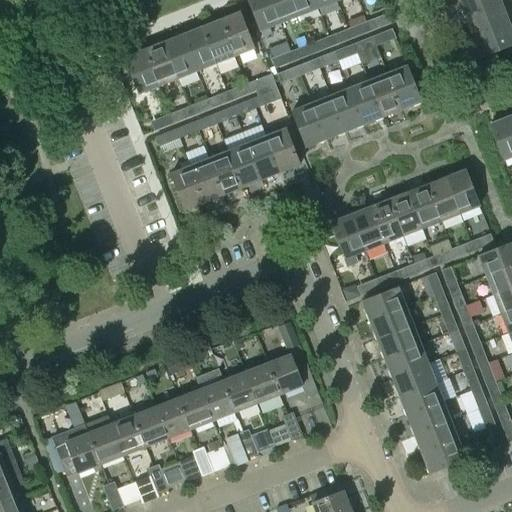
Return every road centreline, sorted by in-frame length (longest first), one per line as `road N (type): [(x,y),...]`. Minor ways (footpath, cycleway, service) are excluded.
road 1 (residential): [(0,375),(276,268),(303,281),(366,440)]
road 2 (residential): [(232,490),(366,440)]
